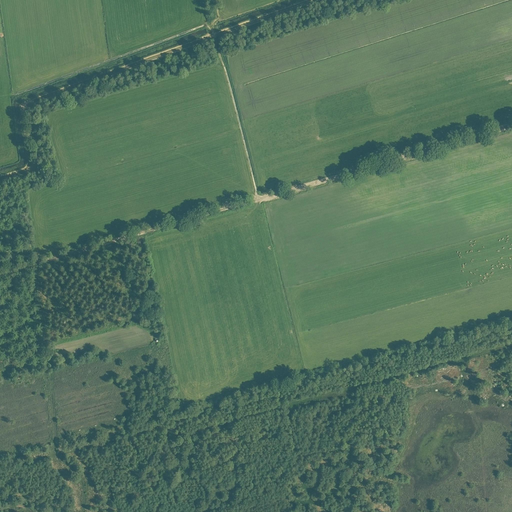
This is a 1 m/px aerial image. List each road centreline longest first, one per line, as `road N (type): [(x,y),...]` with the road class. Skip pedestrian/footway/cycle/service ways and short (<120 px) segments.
road 1 (track): [(511,125),(0,274)]
road 2 (track): [(213,32),(21,103),(29,165),(0,179)]
road 3 (track): [(203,23),(224,66),(258,199)]
